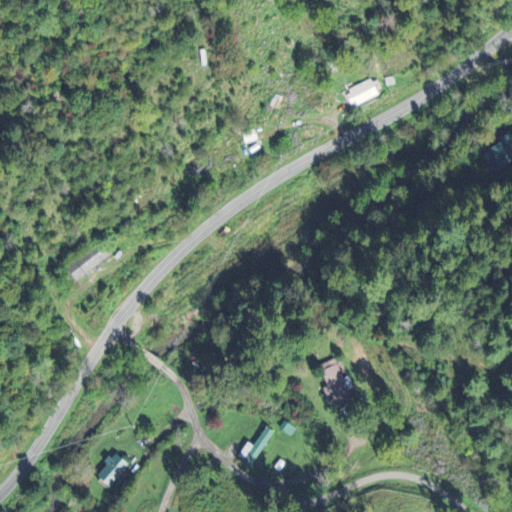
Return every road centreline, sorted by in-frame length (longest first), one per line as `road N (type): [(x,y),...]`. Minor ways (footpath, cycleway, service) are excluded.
road 1 (tertiary): [(511,29),(454,75),(281,176),(192,242),(136,304),(0,494)]
road 2 (residential): [(117,330),(174,374),(208,444),(258,484),(313,502),(362,479),(415,478),(470,511)]
